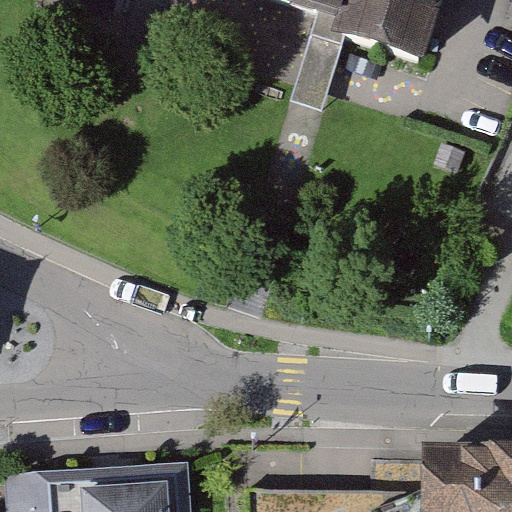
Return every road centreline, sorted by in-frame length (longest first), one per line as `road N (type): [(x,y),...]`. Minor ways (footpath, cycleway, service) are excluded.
road 1 (tertiary): [(511,400),(148,378)]
road 2 (tertiary): [(148,378),(81,307),(0,268)]
road 3 (tertiary): [(0,413),(56,410),(148,378)]
